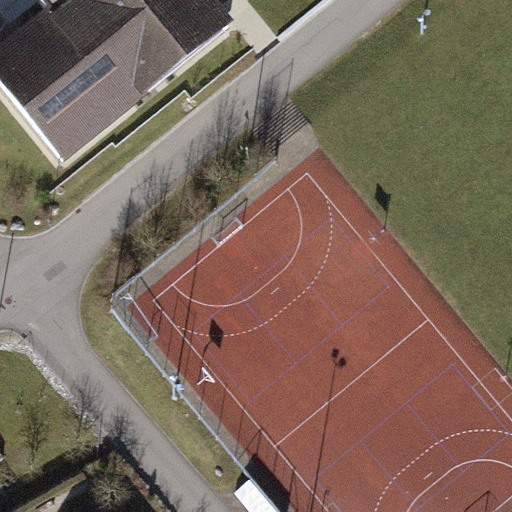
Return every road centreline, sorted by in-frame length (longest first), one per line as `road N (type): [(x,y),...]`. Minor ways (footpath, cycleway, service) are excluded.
road 1 (residential): [(371,0),(23,287)]
road 2 (residential): [(23,287),(203,511)]
